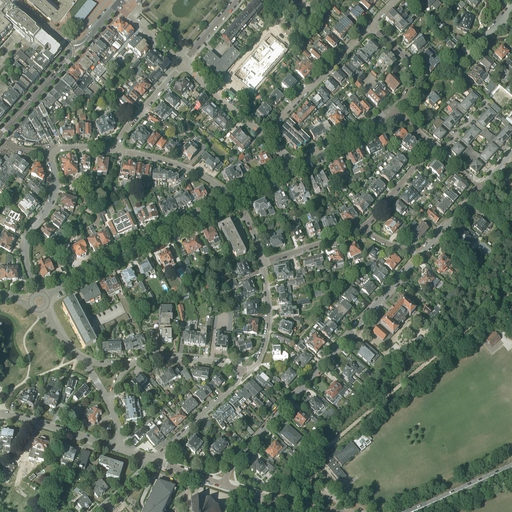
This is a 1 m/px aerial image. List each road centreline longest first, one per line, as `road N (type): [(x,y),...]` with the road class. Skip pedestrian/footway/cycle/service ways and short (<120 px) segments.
road 1 (residential): [(221,481),(418,256)]
road 2 (track): [(302,467),(511,283)]
road 3 (residential): [(37,293),(25,247),(55,191),(51,153),(115,151)]
road 4 (residential): [(44,295),(233,198)]
road 5 (residential): [(261,136),(370,26)]
road 6 (residential): [(115,151),(180,167),(233,198)]
road 7 (residential): [(152,460),(246,375)]
road 8 (residential): [(117,448),(0,413)]
